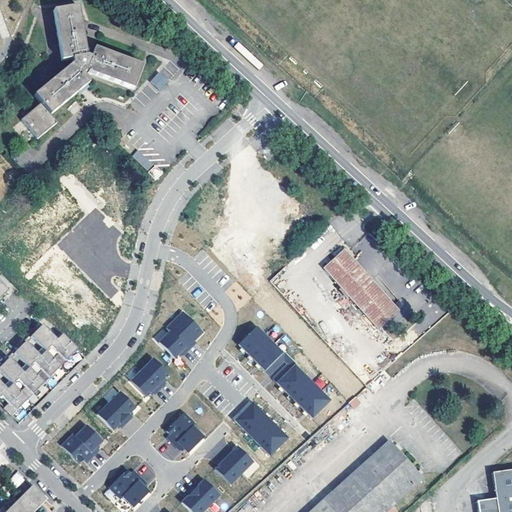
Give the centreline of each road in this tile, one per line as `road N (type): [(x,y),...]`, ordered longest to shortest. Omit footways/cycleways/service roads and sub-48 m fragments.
road 1 (secondary): [(511,322),(270,100)]
road 2 (residential): [(134,440),(186,386),(225,331),(229,310),(185,259),(151,249)]
road 3 (residential): [(151,249),(119,344),(15,445)]
road 4 (residential): [(270,100),(174,192),(151,249)]
road 5 (secondary): [(270,100),(161,0)]
